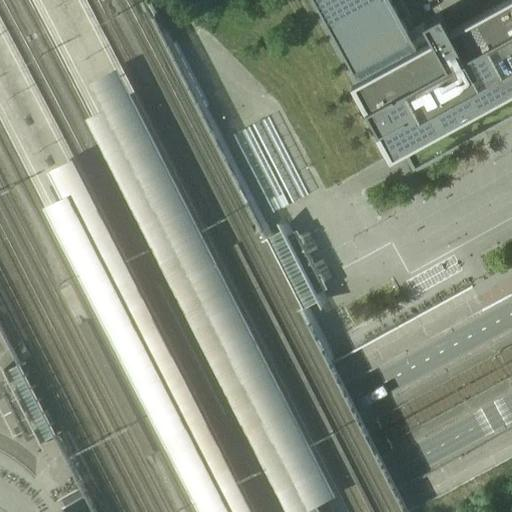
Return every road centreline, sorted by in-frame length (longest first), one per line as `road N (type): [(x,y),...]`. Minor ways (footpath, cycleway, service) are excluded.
road 1 (secondary): [(511,317),(153,511)]
road 2 (secondary): [(321,511),(511,411)]
